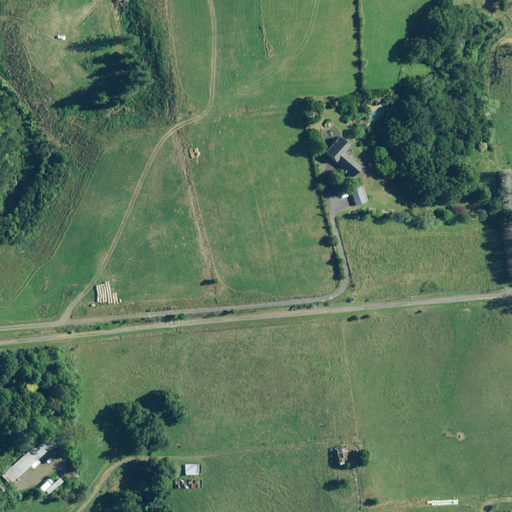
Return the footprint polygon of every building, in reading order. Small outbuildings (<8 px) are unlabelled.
[(338,136),(324,152),(353,177),(362,167),(344,152),(349,146),(338,136)] [(368,201),(363,187),(350,191),(355,205),(368,201)] [(0,471),(0,473),(9,484),(31,465),(33,468),(39,463),(37,460),(51,449),(43,439),(13,465),(10,463),(0,471)] [(346,445),(336,446),(339,465),(349,464),(346,445)] [(185,464),(185,475),(200,475),(200,465),(185,464)] [(48,480),(51,483),(57,478),(54,475),(48,480)] [(46,489),(49,492),(63,481),(59,477),(46,489)]
